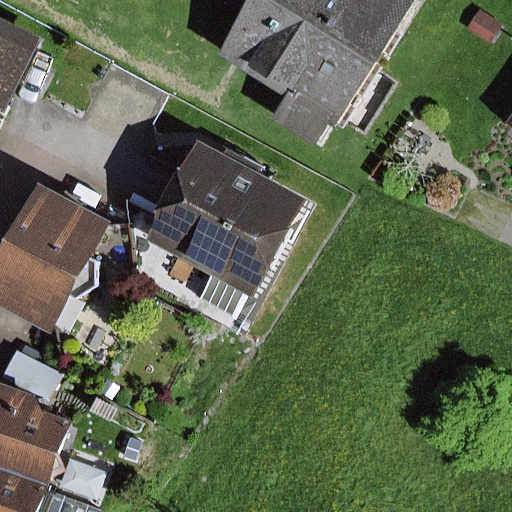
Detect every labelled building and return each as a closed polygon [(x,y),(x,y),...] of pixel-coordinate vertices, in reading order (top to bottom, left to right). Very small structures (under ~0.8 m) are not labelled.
[(350,130),(431,0),(243,0),(239,7),(256,17),(231,57),(298,98),(284,121),(328,148),(342,125),(350,130)] [(0,107),(14,114),(52,38),(0,11),(0,107)] [(471,31),(495,45),(506,27),(483,12),(471,31)] [(212,140),(157,241),(169,247),(155,273),(243,320),(257,294),(268,300),(323,199),(275,174),(277,169),(238,148),(235,153),(212,140)] [(125,222),(55,185),(35,224),(14,238),(15,261),(0,287),(0,301),(64,336),(83,301),(111,287),(108,256),(125,222)] [(67,377),(23,353),(11,374),(55,398),(67,377)] [(0,385),(0,466),(57,487),(79,426),(52,417),(56,405),(0,385)] [(0,466),(0,511),(48,511),(57,487),(0,466)]
